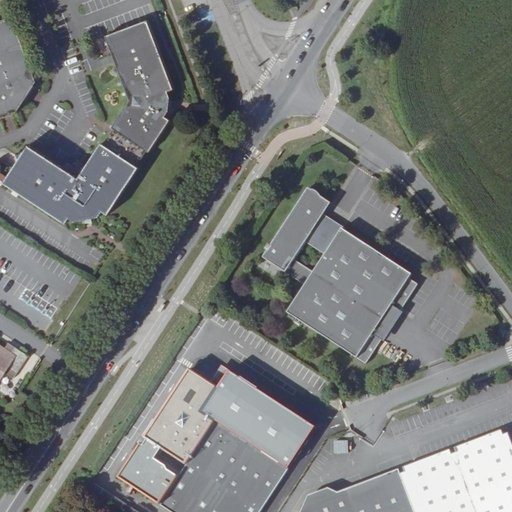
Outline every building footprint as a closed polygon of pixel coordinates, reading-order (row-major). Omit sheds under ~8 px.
[(12,17),(0,21),(0,119),(15,114),(36,83),(12,17)] [(131,101),(114,128),(115,130),(149,151),(151,152),(171,122),(166,118),(170,113),(172,98),(169,92),(175,90),(167,69),(149,21),(107,36),(131,101)] [(149,151),(115,130),(105,145),(103,143),(80,178),(31,145),(6,182),(67,223),(71,218),(77,222),(101,217),(105,212),(110,215),(140,169),(138,167),(149,151)] [(400,313),(418,285),(410,279),(413,275),(342,230),(340,234),(321,222),(332,204),(322,198),(322,197),(321,196),(320,195),(319,193),(316,192),(315,191),(313,191),(312,191),(311,191),(309,190),(271,247),(272,247),(269,253),(268,252),(263,259),(305,286),(287,313),(366,365),(383,339),(374,333),(391,308),(400,313)] [(0,378),(19,351),(8,343),(4,349),(0,345),(0,378)] [(19,351),(0,378),(0,381),(6,373),(14,378),(28,357),(19,351)] [(201,412),(218,387),(190,368),(145,437),(148,439),(145,444),(142,442),(119,478),(160,504),(172,511),(260,511),(288,469),(201,412)] [(398,467),(384,472),(337,490),(333,503),(321,499),(316,510),(304,507),(300,511),(511,511),(511,445),(507,432),(503,434),(501,429),(454,446),(456,451),(451,453),(450,448),(403,465),(405,470),(400,472),(398,467)] [(333,503),(337,490),(326,488),(310,498),(304,507),(316,510),(321,499),(333,503)]
